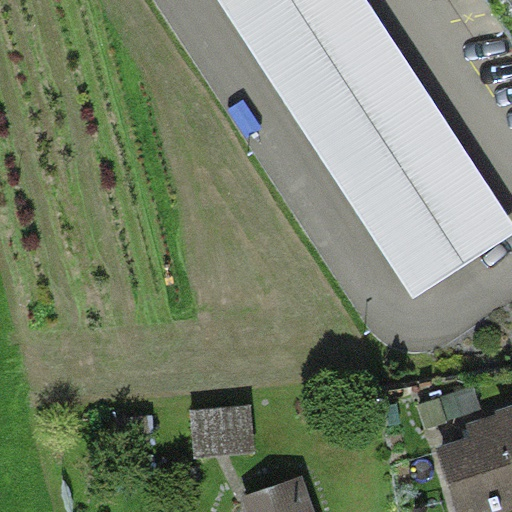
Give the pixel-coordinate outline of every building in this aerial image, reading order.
[(511,221),(367,0),(210,0),(405,299),(511,229),(511,221)] [(511,0),(481,0),(511,47),(511,0)] [(247,413),(197,417),(201,456),(250,451),(247,413)] [(142,417),(121,420),(124,441),(145,438),(142,417)] [(491,436),(442,452),(461,511),(468,511),(490,505),(492,511),(502,508),(500,500),(511,496),(511,417),(487,425),(491,436)] [(251,511),(310,511),(300,479),(246,498),(251,511)]
